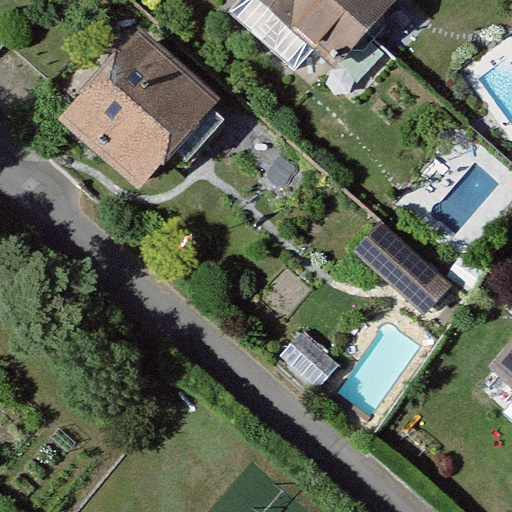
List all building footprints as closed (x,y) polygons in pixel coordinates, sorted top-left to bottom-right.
[(379,0),(270,0),(335,53),(379,0)] [(215,87),(116,9),(46,99),(145,176),(215,87)] [(453,285),(380,221),(353,252),(425,316),(453,285)] [(340,366),(306,333),(283,357),(317,390),(340,366)] [(511,350),(497,367),(511,381),(511,350)]
